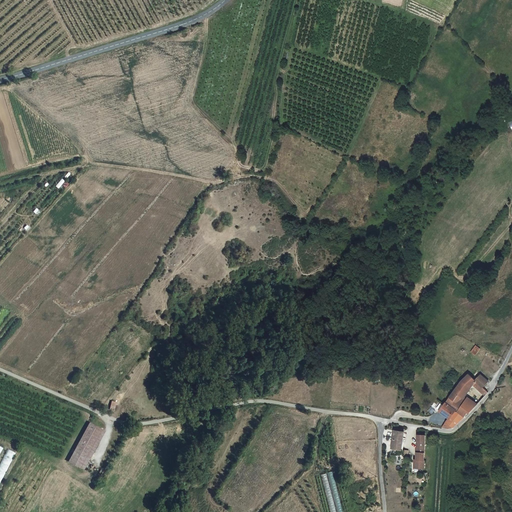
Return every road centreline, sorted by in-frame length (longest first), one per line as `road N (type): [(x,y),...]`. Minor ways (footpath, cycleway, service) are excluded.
road 1 (unclassified): [(380,421),(265,400),(143,424),(0,369)]
road 2 (tertiary): [(224,0),(163,30),(0,79)]
road 3 (unclassified): [(380,421),(452,433),(477,410),(511,350)]
